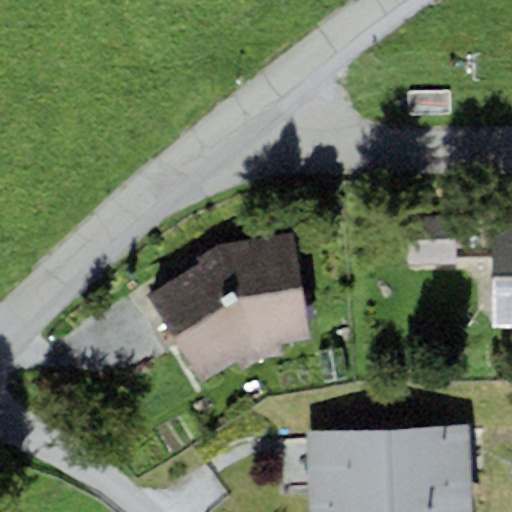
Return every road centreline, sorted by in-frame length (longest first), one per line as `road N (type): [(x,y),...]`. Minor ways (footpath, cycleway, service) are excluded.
road 1 (residential): [(0,330),(256,99)]
road 2 (residential): [(256,99),(350,147),(511,150)]
road 3 (residential): [(138,511),(0,413)]
road 4 (residential): [(256,99),(392,0)]
